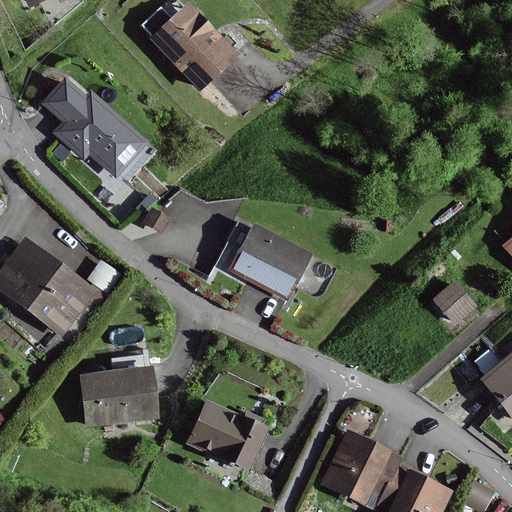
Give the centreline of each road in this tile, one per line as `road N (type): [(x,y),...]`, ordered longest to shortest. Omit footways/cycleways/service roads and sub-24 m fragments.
road 1 (residential): [(8,126),(91,221),(191,305),(353,377)]
road 2 (residential): [(353,377),(407,406),(511,486)]
road 3 (residential): [(353,377),(283,511)]
